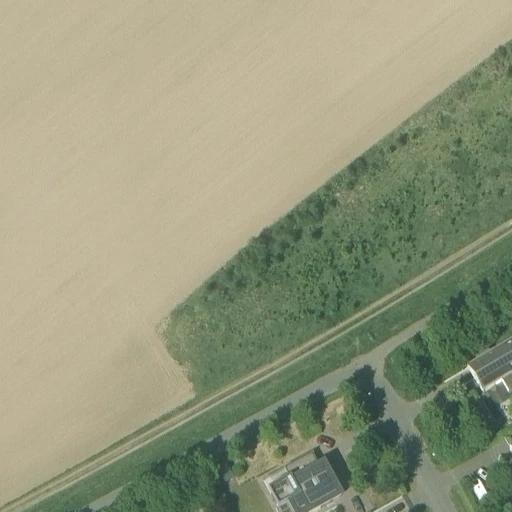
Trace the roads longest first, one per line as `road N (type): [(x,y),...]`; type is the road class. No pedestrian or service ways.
road 1 (track): [(511,228),(8,511)]
road 2 (residential): [(89,511),(363,352),(444,511)]
